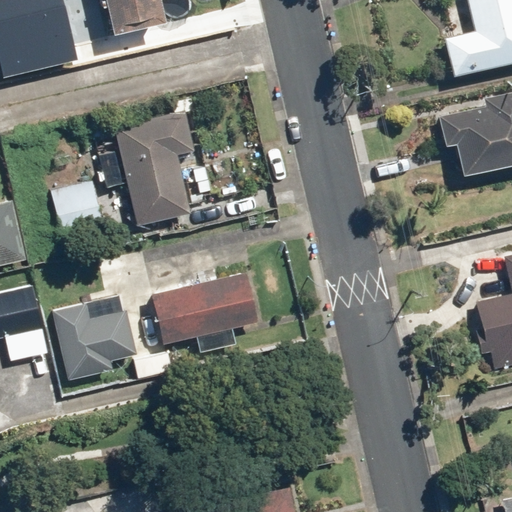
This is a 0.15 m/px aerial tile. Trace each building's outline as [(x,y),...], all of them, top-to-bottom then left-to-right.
[(0,0),(0,48),(6,75),(70,61),(56,0),(0,0)] [(160,0),(104,0),(110,28),(164,17),(160,0)] [(511,0),(466,0),(473,28),(442,35),(451,73),(511,59),(511,0)] [(482,101),(436,110),(442,144),(453,142),(459,171),(511,160),(511,88),(481,94),(482,101)] [(186,108),(112,121),(114,133),(95,137),(104,187),(126,183),(133,222),(188,212),(177,150),(193,147),(186,108)] [(94,176),(48,186),(58,235),(104,226),(94,176)] [(0,263),(26,257),(13,195),(0,197),(0,263)] [(511,249),(504,251),(511,289),(476,297),(490,366),(511,361),(511,249)] [(152,283),(164,341),(193,334),(196,347),(232,340),(229,327),(256,321),(244,264),(152,283)] [(34,283),(0,289),(0,334),(4,334),(8,358),(47,350),(34,283)] [(85,298),(51,305),(66,376),(114,366),(112,358),(136,353),(126,306),(88,314),(85,298)] [(298,511),(293,483),(236,495),(238,511),(231,511),(229,497),(182,507),(183,511),(298,511)] [(504,511),(511,511),(511,493),(501,495),(504,511)]
